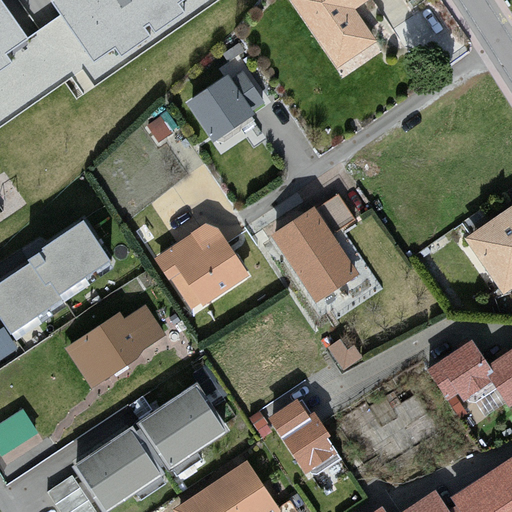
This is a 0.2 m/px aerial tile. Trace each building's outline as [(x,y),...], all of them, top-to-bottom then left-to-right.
[(0,0),(0,103),(56,64),(38,31),(16,0),(0,0)] [(102,80),(219,0),(56,0),(53,3),(60,15),(102,80)] [(290,0),(342,76),(383,48),(358,12),(375,0),(290,0)] [(60,15),(38,31),(56,64),(0,103),(0,128),(66,84),(78,99),(102,80),(60,15)] [(231,76),(188,104),(216,147),(257,121),(251,113),(264,105),(244,75),(234,81),(231,76)] [(163,118),(147,128),(157,145),(173,135),(163,118)] [(339,197),(274,239),(318,307),(362,279),(335,237),(356,224),(339,197)] [(511,210),(468,241),(505,296),(511,290),(511,210)] [(30,263),(0,282),(0,316),(12,334),(65,299),(63,295),(114,260),(85,220),(44,246),(46,249),(29,260),(30,263)] [(197,234),(155,261),(170,284),(182,276),(204,310),(251,280),(225,238),(207,249),(197,234)] [(123,314),(65,351),(89,389),(166,341),(146,309),(127,321),(123,314)] [(0,362),(20,349),(6,327),(0,330),(0,362)] [(349,337),(330,350),(347,374),(365,361),(349,337)] [(476,341),(429,371),(464,425),(504,400),(490,378),(497,374),(491,364),(476,341)] [(511,350),(491,364),(497,374),(490,378),(504,400),(509,408),(511,406),(511,350)] [(133,429),(75,466),(103,511),(109,511),(163,478),(158,470),(165,466),(169,472),(229,434),(200,387),(141,425),(145,431),(137,435),(133,429)] [(299,401),(270,420),(306,476),(342,454),(315,413),(309,417),(299,401)] [(24,413),(0,427),(0,457),(37,435),(24,413)] [(269,434),(258,416),(249,421),(259,439),(269,434)] [(458,506),(461,511),(511,511),(511,459),(452,496),(458,506)] [(277,511),(249,465),(173,511),(277,511)] [(74,470),(48,485),(64,511),(94,511),(98,510),(74,470)] [(461,511),(458,506),(450,511),(438,492),(405,511),(461,511)]
